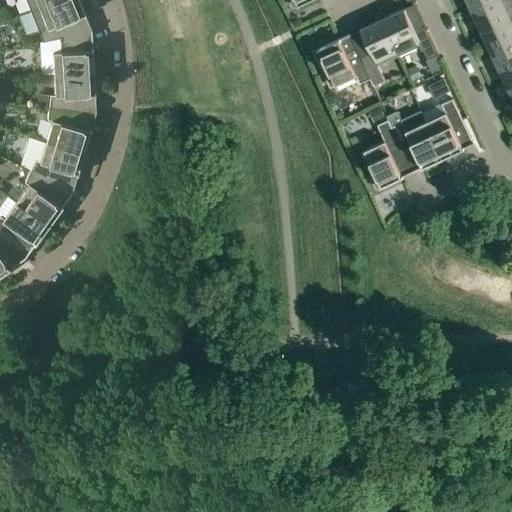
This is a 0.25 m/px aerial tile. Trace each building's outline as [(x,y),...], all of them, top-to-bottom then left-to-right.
[(39,7),(56,0),(26,0),(31,11),(39,7)] [(86,31),(92,30),(79,0),(56,0),(39,7),(31,11),(43,42),(60,37),(86,31)] [(511,0),(485,0),(471,7),(474,15),(482,32),(510,19),(511,17),(511,0)] [(405,9),(406,9),(405,7),(382,18),(397,51),(399,55),(421,45),(405,9)] [(511,17),(510,19),(482,32),(493,55),(511,46),(511,17)] [(397,51),(382,18),(350,33),(360,55),(370,78),(374,85),(385,80),(378,65),(391,59),(399,55),(397,51)] [(53,51),(54,73),(94,71),(92,30),(86,31),(60,37),(61,51),(53,51)] [(370,78),(360,55),(349,60),(339,38),(320,47),(319,46),(318,47),(318,48),(313,50),(330,87),(356,75),(360,83),(370,78)] [(511,46),(493,55),(497,63),(505,80),(511,76),(511,46)] [(91,112),(96,112),(94,72),(95,72),(95,71),(94,71),(54,73),(55,94),(50,94),(49,107),(91,112)] [(434,97),(449,90),(444,78),(429,85),(434,97)] [(426,120),(443,157),(474,142),(453,98),(442,103),(446,111),(426,120)] [(52,120),(46,140),(84,152),(85,153),(86,152),(85,151),(96,112),(91,112),(49,107),(47,119),(52,120)] [(392,126),(402,149),(412,171),(442,157),(443,158),(444,158),(443,157),(426,120),(406,130),(402,122),(397,110),(387,115),(388,119),(392,126)] [(412,171),(402,149),(392,126),(388,119),(377,124),(385,140),(364,149),(375,172),(370,175),(376,188),(381,186),(382,187),(383,186),(382,185),(402,176),(412,171)] [(31,170),(68,189),(73,191),(84,152),(46,140),(40,161),(37,160),(36,160),(31,170)] [(73,191),(68,189),(31,170),(24,182),(28,184),(16,201),(49,224),(62,207),(73,191)] [(0,232),(21,254),(24,258),(48,225),(49,226),(50,225),(49,224),(16,201),(4,218),(0,216),(0,215),(0,232)] [(0,275),(9,269),(24,258),(21,254),(0,232),(0,275)]
